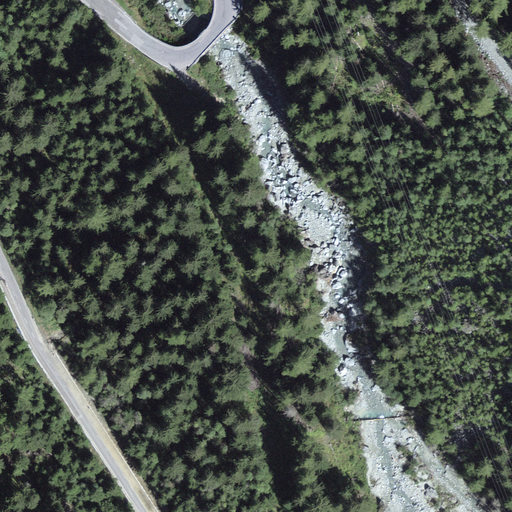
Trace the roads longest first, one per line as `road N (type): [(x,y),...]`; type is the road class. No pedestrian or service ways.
road 1 (secondary): [(0,264),(37,342),(147,511)]
road 2 (secondary): [(224,0),(205,40),(175,57),(151,48),(94,0)]
